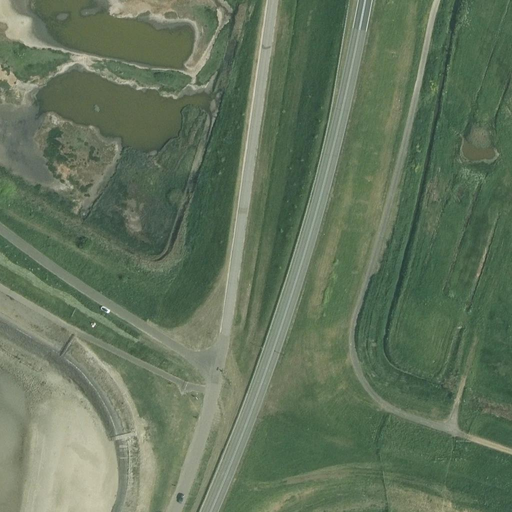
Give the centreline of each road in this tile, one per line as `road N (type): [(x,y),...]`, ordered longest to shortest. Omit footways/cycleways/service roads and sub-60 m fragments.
road 1 (trunk): [(210,511),(294,284),(363,0)]
road 2 (unclassified): [(466,437),(372,395),(350,342),(438,0)]
road 3 (unclassified): [(215,371),(273,0)]
road 4 (unclassified): [(215,371),(0,228)]
road 5 (unclassified): [(172,511),(215,371)]
